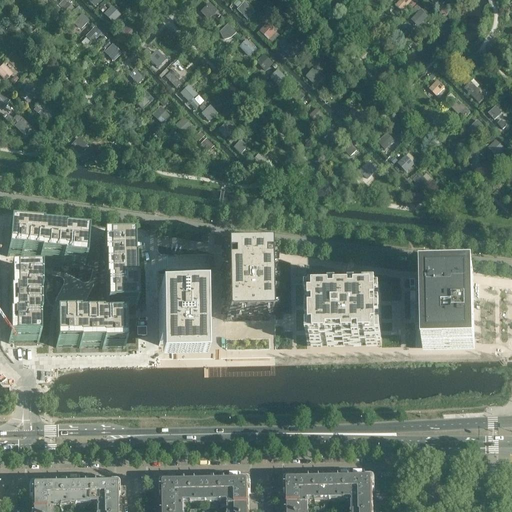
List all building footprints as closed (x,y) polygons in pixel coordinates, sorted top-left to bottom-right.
[(71,0),(55,0),(54,2),(69,16),(78,7),(71,0)] [(395,0),(394,2),(404,11),(413,1),(411,0),(395,0)] [(208,24),(221,13),(210,1),(198,13),(208,24)] [(246,1),(238,9),(249,19),(257,11),(246,1)] [(111,24),(121,14),(111,4),(102,14),(111,24)] [(409,17),(419,26),(428,16),(418,7),(409,17)] [(80,32),(90,22),(80,12),(70,22),(80,32)] [(258,30),(268,40),(278,30),(268,20),(258,30)] [(218,32),(228,42),(238,32),(228,22),(218,32)] [(122,32),(129,38),(136,31),(129,24),(122,32)] [(103,34),(96,27),(87,35),(93,43),(103,34)] [(238,47),(248,56),(257,47),(247,37),(238,47)] [(292,41),(290,43),(286,39),(280,45),(293,59),(302,51),(292,41)] [(102,52),(112,61),(121,51),(112,42),(102,52)] [(145,60),(155,70),(164,60),(154,50),(145,60)] [(256,62),(266,71),(276,61),(266,52),(256,62)] [(0,65),(0,76),(4,81),(14,71),(4,61),(0,65)] [(305,77),(315,86),(324,76),(315,67),(305,77)] [(140,84),(146,78),(136,69),(131,75),(140,84)] [(271,76),(281,88),(290,81),(281,69),(271,76)] [(185,83),(173,70),(166,76),(178,89),(185,83)] [(426,88),(435,98),(445,88),(435,79),(426,88)] [(26,85),(20,81),(14,91),(20,95),(26,85)] [(179,94),(188,104),(198,94),(188,84),(179,94)] [(479,103),(488,94),(479,84),(469,94),(479,103)] [(27,101),(36,92),(29,85),(20,95),(27,101)] [(132,99),(142,108),(152,99),(142,89),(132,99)] [(0,112),(9,103),(0,94),(0,112)] [(33,109),(42,119),(52,109),(42,99),(33,109)] [(461,100),(454,107),(464,119),(471,112),(461,100)] [(211,122),(220,112),(211,104),(202,113),(211,122)] [(496,119),(504,111),(497,105),(489,112),(496,119)] [(345,116),(355,126),(365,116),(355,106),(345,116)] [(154,115),(163,125),(172,116),(163,107),(154,115)] [(310,116),(317,122),(324,114),(318,108),(310,116)] [(15,126),(24,135),(33,126),(24,118),(15,126)] [(184,118),(177,127),(187,135),(194,126),(184,118)] [(215,130),(225,139),(234,129),(225,120),(215,130)] [(466,131),(476,141),(486,131),(476,121),(466,131)] [(319,142),(328,151),(338,141),(328,132),(319,142)] [(387,150),(397,140),(389,132),(379,142),(387,150)] [(196,146),(206,156),(215,146),(206,136),(196,146)] [(70,149),(79,159),(89,149),(79,139),(70,149)] [(489,148),(498,156),(506,148),(497,139),(489,148)] [(350,156),(359,152),(355,144),(346,148),(350,156)] [(396,163),(405,173),(415,163),(405,153),(396,163)] [(357,170),(367,179),(377,169),(367,160),(357,170)] [(415,183),(424,193),(434,183),(424,173),(415,183)] [(7,256),(7,258),(9,258),(9,275),(9,277),(10,298),(9,298),(9,321),(8,321),(8,342),(8,344),(10,344),(39,344),(38,323),(38,321),(40,321),(39,319),(39,300),(39,298),(40,298),(40,296),(40,262),(62,264),(62,265),(82,267),(85,267),(87,237),(67,235),(65,235),(65,234),(63,234),(44,232),(42,232),(42,231),(40,230),(10,228),(9,233),(7,256)] [(104,241),(102,241),(102,243),(103,249),(103,257),(108,257),(108,264),(109,264),(109,273),(104,273),(104,278),(110,278),(110,287),(111,287),(111,294),(106,294),(106,302),(106,308),(106,310),(107,310),(107,309),(108,309),(111,309),(130,309),(130,304),(135,304),(135,288),(136,288),(136,286),(134,286),(134,284),(133,284),(133,265),(134,265),(134,263),(133,263),(133,261),(132,261),(132,249),(132,246),(127,247),(127,241),(108,242),(104,242),(104,241)] [(268,252),(225,253),(225,269),(226,322),(268,321),(269,321),(268,277),(268,252)] [(310,297),(306,297),(307,307),(310,306),(310,313),(307,313),(307,329),(311,329),(311,335),(307,335),(307,345),(311,345),(311,348),(322,348),(322,344),(328,344),(328,348),(335,348),(335,344),(337,344),(337,348),(351,347),(351,344),(353,344),(353,347),(361,347),(361,344),(366,343),(366,347),(378,347),(378,343),(381,343),(381,334),(377,334),(377,328),(381,328),(381,311),(377,311),(377,305),(380,305),(380,296),(377,296),(377,292),(364,293),(364,296),(357,296),(357,293),(330,293),(330,297),(323,297),(323,293),(310,294),(310,297)] [(468,292),(428,292),(429,337),(469,337),(468,292)] [(203,297),(158,297),(159,346),(159,368),(204,368),(204,345),(203,297)] [(61,323),(56,323),(56,343),(56,346),(56,348),(58,348),(63,348),(71,348),(71,342),(78,342),(78,343),(87,343),(87,349),(93,348),(93,343),(101,343),(101,344),(109,344),(109,349),(116,349),(123,349),(123,350),(125,350),(125,348),(124,348),(124,344),(124,325),(119,325),(118,320),(104,320),(104,319),(101,319),(101,318),(99,318),(99,319),(81,320),(81,319),(78,319),(78,317),(76,318),(76,319),(61,319),(61,323)] [(225,322),(225,330),(268,329),(268,321),(225,322)] [(146,329),(137,329),(137,337),(146,337),(146,329)] [(344,499),(344,479),(329,480),(330,499),(344,499)] [(359,498),(359,479),(344,479),(344,499),(353,499),(353,504),(359,504),(359,498)] [(373,497),(373,481),(373,480),(372,480),(372,479),(371,479),(359,479),(359,498),(373,497)] [(300,499),(300,480),(288,480),(287,480),(287,481),(286,481),(286,482),(286,499),(300,499)] [(315,500),(314,480),(300,480),(300,499),(300,505),(306,505),(306,500),(315,500)] [(330,499),(329,480),(314,480),(315,500),(330,499)] [(235,507),(235,500),(235,481),(220,482),(220,501),(229,501),(229,507),(235,507)] [(249,500),(249,483),(249,482),(248,482),(248,481),(247,481),(235,481),(235,500),(249,500)] [(191,502),(190,482),(176,483),(176,501),(176,508),(182,508),(182,502),(191,502)] [(206,502),(205,482),(190,482),(191,502),(206,502)] [(220,501),(220,482),(205,482),(206,502),(220,501)] [(176,501),(176,483),(164,483),(163,483),(162,483),(162,484),(162,485),(162,501),(176,501)] [(89,504),(88,484),(74,485),(74,504),(89,504)] [(103,503),(103,484),(88,484),(89,504),(97,504),(97,509),(103,509),(103,503)] [(117,502),(117,486),(117,485),(116,484),(115,484),(103,484),(103,503),(117,502)] [(45,504),(45,485),(32,485),(32,486),(31,486),(31,487),(31,504),(45,504)] [(60,505),(59,485),(45,485),(45,504),(45,510),(51,510),(51,505),(60,505)] [(74,504),(74,485),(59,485),(60,505),(74,504)] [(373,511),(373,497),(359,498),(359,504),(353,504),(353,511),(373,511)] [(306,511),(306,505),(300,505),(300,499),(286,499),(286,511),(306,511)] [(249,511),(249,504),(249,500),(235,500),(235,507),(229,507),(229,511),(249,511)] [(182,511),(182,508),(176,508),(176,501),(162,501),(162,511),(182,511)] [(117,511),(117,502),(103,503),(103,509),(97,509),(97,511),(117,511)]
